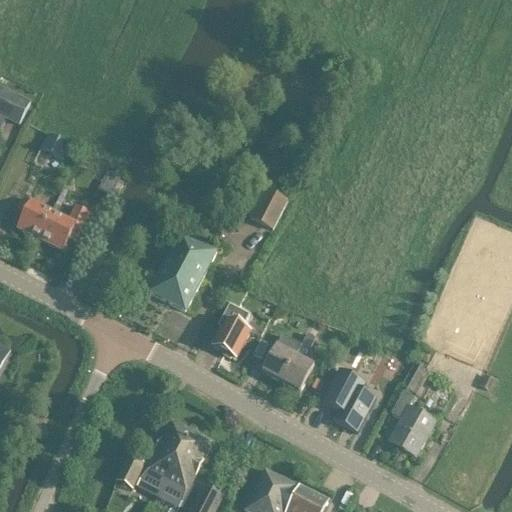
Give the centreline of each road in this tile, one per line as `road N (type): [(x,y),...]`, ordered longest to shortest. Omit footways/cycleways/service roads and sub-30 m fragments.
road 1 (tertiary): [(431,511),(127,344)]
road 2 (unclassified): [(55,511),(127,344)]
road 3 (tertiary): [(127,344),(0,274)]
